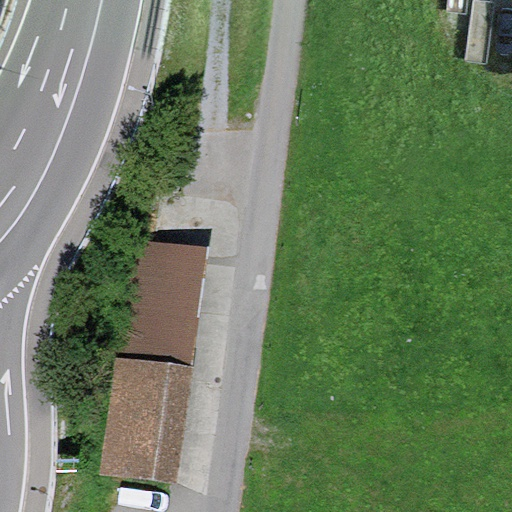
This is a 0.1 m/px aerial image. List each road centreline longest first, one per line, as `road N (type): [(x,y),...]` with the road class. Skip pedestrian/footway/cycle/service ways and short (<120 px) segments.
road 1 (unclassified): [(215,511),(285,0)]
road 2 (unclassified): [(0,486),(10,292),(28,232)]
road 3 (tertiary): [(28,232),(80,138),(119,0)]
road 4 (track): [(258,211),(224,160),(217,108),(221,0)]
road 5 (tertiary): [(70,0),(55,57),(0,176)]
